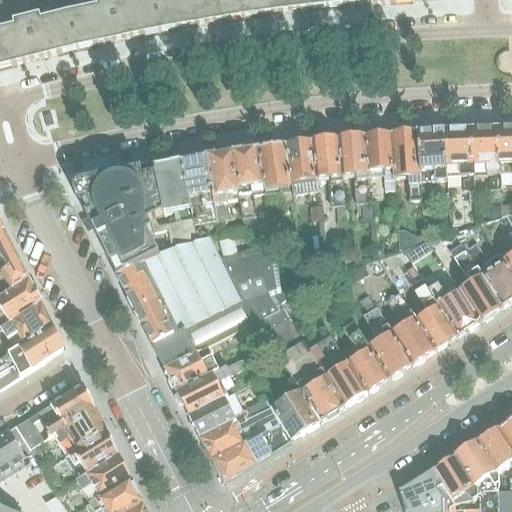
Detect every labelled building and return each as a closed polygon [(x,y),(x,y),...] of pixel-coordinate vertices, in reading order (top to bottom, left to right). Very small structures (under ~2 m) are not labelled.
[(120,41),(161,33),(154,0),(122,0),(102,5),(70,12),(79,51),(120,41)] [(212,24),(244,20),(240,0),(154,0),(161,33),(212,24)] [(309,11),(327,9),(326,0),(240,0),(244,20),(263,17),(309,11)] [(326,0),(327,9),(358,6),(412,1),(412,0),(326,0)] [(0,70),(62,55),(79,51),(70,12),(43,18),(0,29),(0,70)] [(499,175),(511,174),(511,130),(497,131),(499,175)] [(471,132),(472,177),(493,176),(493,179),(488,180),(489,192),(499,191),(499,175),(497,131),(471,132)] [(473,192),(472,177),(471,132),(444,133),(446,178),(467,177),(467,180),(462,181),(462,192),(473,192)] [(447,183),(446,178),(444,133),(418,135),(420,184),(447,183)] [(408,179),(409,203),(421,202),(420,184),(418,135),(391,136),(394,180),(408,179)] [(395,191),(394,180),(391,136),(364,138),(367,177),(383,176),(384,192),(395,191)] [(364,138),(339,140),(342,179),(355,178),(355,182),(354,184),(355,206),(362,205),(363,221),(371,220),(370,205),(367,177),(364,138)] [(346,223),(342,179),(339,140),(313,143),(316,182),(330,181),(330,184),(328,187),(330,209),(336,208),(337,224),(346,223)] [(317,194),(317,186),(313,143),(286,146),(292,196),(317,194)] [(292,196),(286,146),(259,150),(264,187),(265,192),(279,190),(280,195),(281,195),(282,207),(293,205),(292,196)] [(244,232),(255,230),(254,219),(255,218),(250,190),(264,187),(259,150),(231,154),(238,195),(244,232)] [(226,197),(238,195),(231,154),(207,159),(218,223),(229,221),(226,197)] [(191,209),(208,207),(209,210),(205,211),(207,224),(218,223),(207,159),(181,164),(191,209)] [(191,209),(181,164),(154,169),(154,168),(82,183),(78,185),(75,189),(74,194),(76,198),(79,201),(80,201),(79,203),(118,278),(179,247),(197,243),(194,227),(191,209)] [(439,202),(448,202),(447,191),(438,191),(439,202)] [(0,275),(10,292),(28,280),(0,224),(0,275)] [(511,234),(505,239),(511,251),(511,257),(502,263),(511,278),(511,234)] [(118,278),(133,310),(164,370),(206,349),(241,332),(244,337),(255,332),(258,338),(289,323),(272,296),(280,293),(272,246),(248,251),(219,259),(209,240),(197,243),(179,247),(118,278)] [(461,246),(449,253),(464,278),(467,278),(471,285),(459,293),(480,326),(503,312),(466,254),(461,246)] [(511,278),(502,263),(499,257),(487,265),(476,247),(466,254),(503,312),(511,306),(511,278)] [(442,293),(431,276),(421,282),(458,340),(480,326),(459,293),(454,285),(442,293)] [(0,328),(1,329),(3,328),(41,304),(28,280),(10,292),(0,298),(0,328)] [(416,323),(436,354),(458,340),(421,282),(411,288),(428,315),(416,323)] [(416,323),(400,297),(387,305),(399,324),(401,322),(404,327),(391,335),(412,369),(436,354),(416,323)] [(23,345),(52,327),(41,304),(3,328),(9,337),(15,333),(23,345)] [(412,369),(391,335),(376,312),(363,320),(375,339),(377,337),(380,342),(367,350),(389,384),(412,369)] [(309,354),(289,323),(258,338),(266,354),(273,350),(300,393),(321,427),(345,411),(309,354)] [(389,384),(367,350),(352,326),(342,333),(358,359),(347,366),(367,398),(389,384)] [(0,391),(10,385),(60,353),(62,346),(52,327),(23,345),(8,356),(13,367),(0,374),(0,391)] [(309,354),(345,411),(367,398),(347,366),(331,340),(309,354)] [(218,373),(211,360),(202,365),(200,360),(209,356),(206,349),(164,370),(176,394),(218,373)] [(222,395),(217,385),(231,379),(226,369),(218,373),(176,394),(189,419),(224,401),(228,399),(225,394),(222,395)] [(38,415),(15,429),(28,451),(36,446),(44,442),(33,424),(40,420),(50,438),(52,436),(95,409),(84,387),(38,415)] [(321,427),(300,393),(277,407),(273,401),(266,405),(267,407),(291,445),(321,427)] [(235,423),(249,416),(247,410),(232,417),(224,401),(189,419),(200,441),(235,423)] [(235,423),(236,423),(241,434),(238,436),(243,447),(211,463),(222,483),(228,486),(291,445),(267,407),(249,416),(235,423)] [(95,409),(52,436),(66,459),(108,433),(95,409)] [(200,441),(211,463),(243,447),(238,436),(241,434),(236,423),(235,423),(200,441)] [(511,423),(499,431),(511,451),(511,423)] [(0,476),(32,456),(28,451),(15,429),(0,438),(0,476)] [(511,492),(511,491),(511,451),(499,431),(478,445),(498,476),(510,468),(511,470),(511,481),(511,482),(511,492)] [(78,482),(119,457),(108,433),(66,459),(64,460),(78,482)] [(494,489),(500,486),(499,478),(498,476),(478,445),(456,459),(477,493),(486,488),(484,484),(489,481),(494,489)] [(35,461),(42,457),(36,446),(28,451),(32,456),(35,461)] [(91,506),(131,480),(119,457),(78,482),(77,483),(91,506)] [(472,503),(478,500),(477,493),(456,459),(434,473),(455,506),(463,501),(461,498),(466,494),(472,503)] [(47,481),(55,476),(51,469),(43,474),(47,481)] [(454,506),(455,506),(434,473),(401,493),(407,511),(449,511),(449,506),(454,506)] [(88,511),(131,511),(144,504),(131,480),(91,506),(86,509),(88,511)] [(499,493),(477,493),(478,500),(477,511),(499,511),(499,495),(499,493)] [(499,511),(511,511),(511,494),(499,495),(499,511)]
